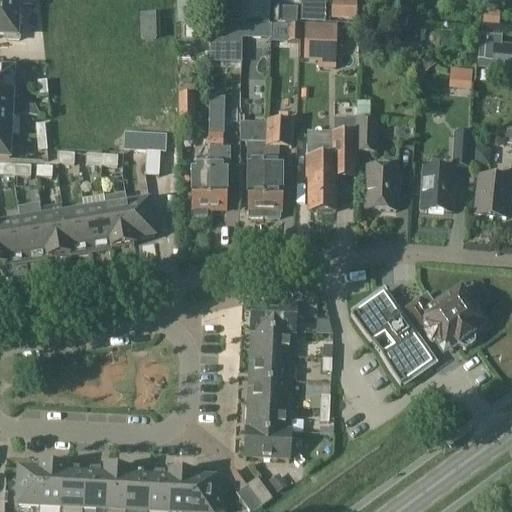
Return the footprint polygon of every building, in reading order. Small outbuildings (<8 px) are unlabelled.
[(0,0),(0,38),(6,39),(6,42),(19,43),(19,30),(16,30),(18,8),(35,9),(34,0),(0,0)] [(269,24),(269,0),(241,0),(241,25),(262,26),(269,26),(269,24)] [(330,20),(356,21),(357,3),(330,2),(330,20)] [(191,4),(176,4),(177,24),(209,22),(209,3),(191,4)] [(236,19),(237,5),(214,4),(213,19),(236,19)] [(270,9),(269,24),(282,24),(282,9),(270,9)] [(282,9),(282,24),(296,25),(297,9),(282,9)] [(159,15),(139,16),(140,42),(160,42),(159,15)] [(393,20),(393,29),(407,29),(407,24),(407,20),(393,20)] [(483,20),(481,34),(498,36),(499,21),(483,20)] [(235,48),(235,25),(209,25),(209,48),(235,48)] [(262,26),(241,25),(241,40),(270,41),(271,28),(268,28),(268,26),(262,26)] [(287,27),(287,35),(287,43),(298,43),(299,28),(287,27)] [(304,31),(304,60),(335,60),(335,31),(304,31)] [(477,39),(475,73),(490,75),(490,76),(511,78),(511,52),(498,51),(499,41),(477,39)] [(429,60),(418,68),(418,69),(423,76),(435,68),(429,60)] [(449,87),(472,87),(472,68),(449,68),(449,87)] [(0,95),(11,96),(13,74),(0,72),(0,95)] [(46,83),(37,84),(38,97),(47,96),(46,83)] [(11,96),(0,95),(0,116),(10,117),(39,118),(34,108),(20,107),(16,108),(11,108),(11,96)] [(194,96),(178,96),(178,138),(194,138),(194,96)] [(208,196),(208,213),(226,213),(226,196),(226,176),(229,176),(229,151),(222,151),(222,149),(222,137),(223,137),(224,101),(222,101),(209,101),(209,130),(208,137),(208,149),(208,159),(208,162),(208,169),(208,196)] [(355,122),(368,122),(369,106),(356,105),(355,122)] [(0,138),(9,139),(10,117),(0,116),(0,138)] [(354,136),(353,160),(355,160),(355,156),(376,156),(377,123),(368,122),(355,122),(354,136)] [(266,126),(265,145),(265,150),(278,151),(292,151),(293,124),(266,123),(266,126)] [(43,127),(35,127),(37,140),(45,140),(43,127)] [(471,137),(469,136),(453,135),(451,170),(468,172),(471,137)] [(352,178),(353,160),(352,137),(307,136),(307,180),(308,180),(308,214),(334,214),(335,178),(352,178)] [(9,139),(0,138),(0,161),(8,161),(9,139)] [(45,140),(37,140),(38,153),(46,152),(45,140)] [(265,145),(246,145),(246,168),(246,216),(247,216),(247,221),(264,222),(264,220),(265,168),(265,150),(265,145)] [(264,220),(264,222),(280,222),(280,217),(282,217),(283,169),(278,168),(278,151),(265,150),(265,168),(264,220)] [(145,155),(145,178),(156,178),(157,155),(145,155)] [(59,156),(58,167),(73,167),(74,156),(59,156)] [(86,157),(85,168),(101,169),(101,158),(86,157)] [(117,158),(101,158),(101,169),(116,169),(117,158)] [(190,196),(190,213),(193,213),(193,220),(206,220),(206,213),(208,213),(208,196),(208,169),(208,162),(208,159),(196,159),(195,169),(195,174),(191,174),(190,196)] [(0,168),(0,178),(14,179),(14,169),(0,168)] [(30,169),(14,169),(14,179),(29,179),(30,169)] [(37,169),(36,180),(51,181),(51,170),(37,169)] [(395,215),(397,172),(366,171),(364,213),(395,215)] [(453,174),(422,172),(420,214),(450,217),(453,174)] [(509,182),(479,179),(475,219),(505,222),(509,182)] [(126,207),(132,248),(133,248),(132,243),(153,240),(148,204),(126,207)] [(132,248),(126,207),(104,211),(111,251),(132,248)] [(111,251),(104,211),(83,214),(89,255),(111,251)] [(83,214),(62,217),(68,258),(89,255),(83,214)] [(68,258),(62,217),(40,221),(47,261),(68,258)] [(47,261),(40,221),(19,224),(25,265),(47,261)] [(19,224),(0,226),(0,242),(4,268),(25,265),(19,224)] [(455,311),(440,321),(448,332),(448,336),(443,340),(452,353),(456,350),(462,352),(468,352),(472,349),(474,343),(473,337),(478,334),(477,332),(485,325),(460,291),(447,300),(455,311)] [(293,336),(295,336),(296,321),(316,322),(317,297),(287,295),(286,309),(251,307),(250,333),(252,334),(293,336)] [(425,299),(406,314),(398,319),(396,316),(382,297),(355,316),(350,320),(370,348),(383,339),(393,351),(380,361),(400,389),(406,386),(405,385),(432,366),(412,339),(413,338),(411,337),(418,332),(419,333),(423,330),(427,336),(424,339),(431,348),(432,346),(442,339),(443,340),(448,336),(448,332),(440,321),(455,311),(447,300),(445,298),(431,309),(425,299)] [(252,334),(251,358),(292,360),(293,336),(252,334)] [(107,378),(120,377),(119,371),(126,370),(124,348),(105,350),(107,378)] [(323,349),(322,362),(331,362),(332,350),(323,349)] [(292,373),(318,374),(318,357),(292,357),(292,373)] [(247,383),(290,385),(292,360),(251,358),(249,383),(247,383)] [(331,362),(322,362),(322,375),(330,375),(331,362)] [(290,385),(247,383),(249,384),(248,408),(289,411),(290,385)] [(320,401),(320,412),(329,412),(329,400),(321,399),(320,401)] [(320,412),(320,401),(310,401),(310,411),(320,412)] [(248,408),(247,433),(288,435),(289,411),(248,408)] [(329,412),(320,412),(319,425),(328,425),(329,412)] [(288,435),(247,433),(245,433),(243,459),(289,462),(290,435),(288,435)] [(38,509),(40,468),(39,468),(39,473),(18,472),(16,508),(38,509)] [(62,469),(40,468),(38,509),(60,511),(62,469)] [(60,511),(59,511),(81,511),(83,470),(62,469),(60,511)] [(102,511),(105,471),(83,470),(81,511),(86,511),(102,511)] [(124,511),(126,472),(105,471),(102,511),(124,511)] [(126,472),(124,511),(146,511),(148,474),(126,472)] [(148,474),(146,511),(167,511),(170,475),(148,474)] [(170,475),(167,511),(189,511),(191,476),(170,475)] [(191,476),(189,511),(225,511),(227,487),(213,486),(213,482),(192,481),(192,476),(191,476)] [(278,477),(268,484),(276,495),(286,488),(278,477)] [(256,480),(245,488),(260,509),(271,501),(256,480)] [(255,511),(260,509),(245,488),(235,496),(246,511),(255,511)]
